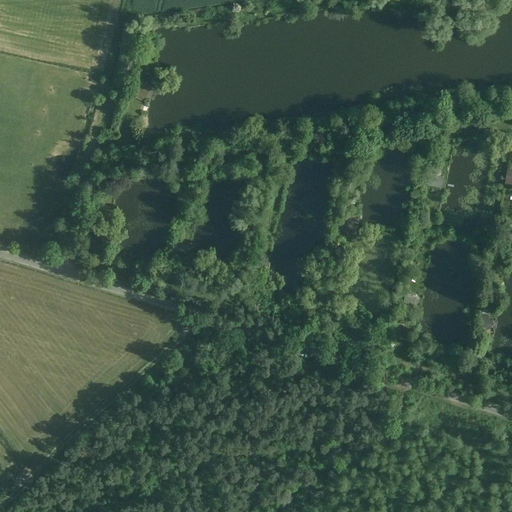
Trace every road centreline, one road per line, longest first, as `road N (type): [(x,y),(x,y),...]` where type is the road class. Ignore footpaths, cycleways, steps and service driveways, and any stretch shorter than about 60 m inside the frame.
road 1 (unclassified): [(0,253),(511,418)]
road 2 (track): [(202,315),(0,505)]
